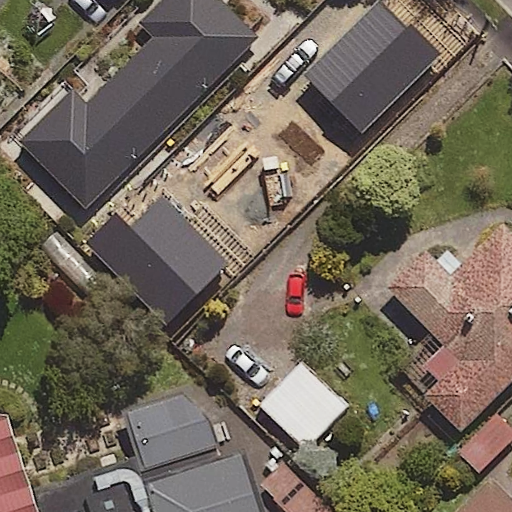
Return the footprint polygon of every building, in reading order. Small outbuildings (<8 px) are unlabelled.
[(71,88),(21,139),(92,208),(260,37),(221,0),(157,0),(138,20),(151,34),(85,102),(71,88)] [(341,9),(226,126),(304,202),(419,85),(341,9)] [(406,379),(461,433),(511,380),(511,231),(502,222),(449,276),(426,253),(390,290),(443,342),(406,379)] [(348,407),(303,362),(261,405),(305,449),(348,407)] [(0,511),(269,511),(251,452),(230,459),(219,424),(189,396),(126,416),(141,461),(40,495),(17,426),(0,424),(0,511)] [(511,430),(497,414),(458,451),(478,472),(511,439),(511,430)] [(335,511),(288,465),(265,488),(288,511),(335,511)] [(511,511),(511,501),(490,478),(454,511),(511,511)]
